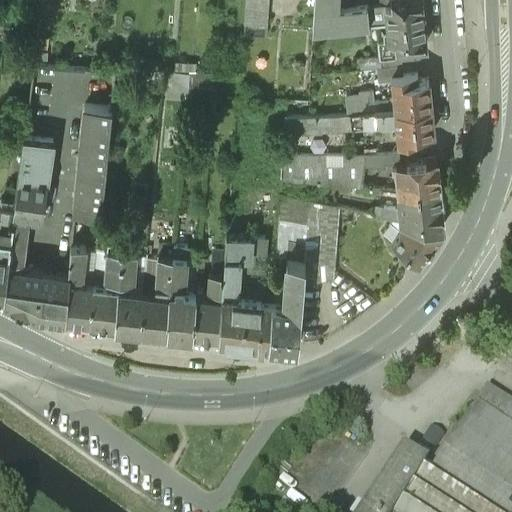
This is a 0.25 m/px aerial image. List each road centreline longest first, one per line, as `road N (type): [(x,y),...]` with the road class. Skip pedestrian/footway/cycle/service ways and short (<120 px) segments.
road 1 (primary): [(280,387),(362,351),(408,316),(461,256),(501,148),(503,0)]
road 2 (primary): [(0,337),(126,385),(176,392),(280,387)]
road 3 (residential): [(443,0),(454,118),(449,186)]
road 4 (unclassified): [(214,511),(272,424),(280,387)]
